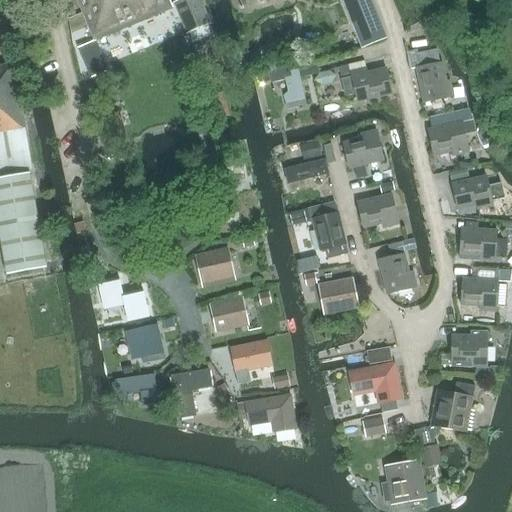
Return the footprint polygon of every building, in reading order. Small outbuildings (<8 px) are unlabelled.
[(78,0),(96,40),(172,7),(169,0),(78,0)] [(209,25),(199,0),(181,0),(174,3),(186,34),(209,25)] [(387,39),(371,0),(342,0),(362,49),(387,39)] [(101,60),(94,42),(78,48),(85,66),(101,60)] [(438,50),(416,55),(419,69),(417,69),(425,103),(462,95),(460,85),(452,86),(451,80),(447,81),(443,62),(442,63),(438,50)] [(384,56),(339,67),(342,80),(346,96),(356,93),(358,102),(388,95),(386,87),(391,86),(387,68),(384,56)] [(0,177),(6,176),(31,172),(25,131),(26,131),(14,65),(0,67),(0,177)] [(306,104),(299,69),(270,76),(271,84),(279,82),(286,83),(288,92),(284,96),(287,110),(299,107),(299,105),(306,104)] [(315,84),(335,84),(335,74),(315,75),(315,84)] [(229,116),(224,92),(207,96),(212,120),(229,116)] [(470,152),(463,122),(433,129),(435,136),(430,137),(434,156),(453,152),(454,156),(470,152)] [(377,130),(361,134),(362,138),(343,143),(348,161),(353,159),(354,167),(384,160),(377,130)] [(329,174),(326,159),(286,169),(290,183),(329,174)] [(217,222),(231,219),(236,217),(236,214),(239,214),(235,195),(226,197),(220,170),(206,173),(217,222)] [(463,170),(449,173),(451,182),(465,178),(463,170)] [(48,268),(30,174),(0,179),(0,240),(7,276),(48,268)] [(505,198),(502,183),(489,186),(487,176),(457,183),(459,191),(454,192),(458,210),(477,205),(478,210),(494,206),(493,201),(505,198)] [(364,228),(382,224),(383,228),(400,224),(392,194),(363,201),(365,209),(360,210),(364,228)] [(302,212),(289,216),(292,228),(311,223),(308,211),(302,212)] [(338,215),(312,221),(319,252),(325,251),(327,261),(347,256),(345,246),(344,241),(338,215)] [(479,260),(496,261),(507,262),(508,241),(497,241),(498,231),(467,229),(467,237),(462,236),(460,255),(479,256),(479,260)] [(226,254),(197,260),(203,285),(235,278),(232,265),(229,265),(226,254)] [(418,288),(414,271),(409,272),(405,254),(387,258),(388,263),(380,265),(388,295),(418,288)] [(497,269),(496,280),(499,281),(511,282),(511,270),(497,269)] [(318,274),(304,276),(306,286),(317,284),(316,282),(319,281),(318,274)] [(350,299),(356,298),(352,278),(321,285),(324,301),(327,300),(328,310),(351,305),(350,299)] [(461,305),(480,306),(480,310),(497,312),(499,281),(496,280),(468,279),(468,287),(463,286),(461,305)] [(109,311),(128,305),(134,325),(143,323),(139,309),(141,309),(139,302),(146,300),(142,287),(105,298),(109,311)] [(240,301),(211,307),(217,332),(249,326),(246,312),(243,313),(240,301)] [(368,325),(383,321),(378,303),(363,308),(368,325)] [(488,316),(487,326),(503,327),(503,316),(488,316)] [(147,363),(159,361),(153,330),(121,336),(124,347),(143,343),(147,363)] [(452,362),(452,366),(471,366),(488,367),(488,331),(472,331),(472,336),(458,335),(457,343),(452,343),(452,362)] [(251,357),(264,354),(262,343),(235,348),(243,386),(256,384),(251,357)] [(381,402),(401,398),(394,365),(351,374),(355,394),(378,389),(381,402)] [(193,391),(213,387),(210,370),(173,376),(180,417),(196,415),(193,391)] [(119,394),(158,388),(156,374),(117,380),(119,394)] [(436,426),(462,431),(468,397),(474,398),(476,385),(457,382),(455,394),(443,392),(441,401),(433,406),(439,414),(436,426)] [(292,396),(237,405),(240,421),(248,419),(249,427),(272,423),(274,434),(297,430),(292,396)] [(386,430),(384,418),(363,422),(366,434),(386,430)] [(439,465),(434,445),(422,448),(427,468),(439,465)] [(414,463),(390,467),(385,467),(388,483),(381,484),(384,504),(391,503),(391,506),(421,501),(414,463)]
